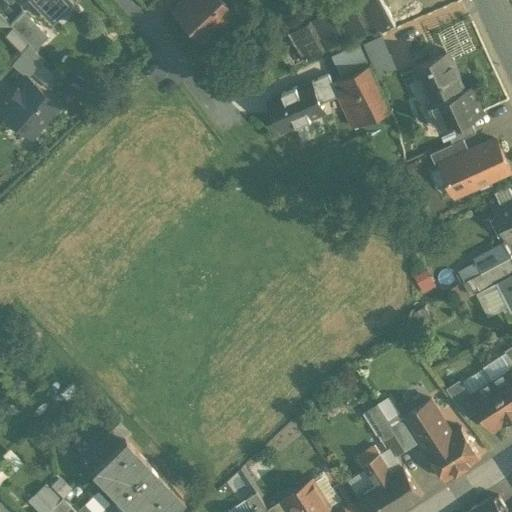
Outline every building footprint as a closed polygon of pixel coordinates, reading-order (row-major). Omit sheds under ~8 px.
[(221,0),(184,0),(173,10),(201,39),(231,10),(221,0)] [(382,0),(335,0),(337,4),(278,37),(294,65),(352,33),(393,20),(382,0)] [(48,35),(23,9),(9,23),(34,49),(48,35)] [(467,16),(445,24),(455,53),(478,45),(467,16)] [(384,72),(399,64),(383,31),(368,39),(384,72)] [(449,51),(418,64),(419,68),(413,70),(418,80),(423,78),(446,128),(470,117),(483,112),(472,87),(466,90),(458,73),(461,72),(455,58),(452,59),(449,51)] [(369,64),(334,81),(354,126),(390,110),(369,64)] [(329,73),(311,81),(320,103),(339,95),(329,73)] [(57,102),(26,76),(17,87),(15,86),(6,97),(8,98),(2,105),(2,111),(30,134),(57,102)] [(282,93),(269,99),(282,129),(295,123),(296,125),(311,118),(311,116),(324,111),(320,103),(311,81),(297,87),(296,85),(282,91),(282,93)] [(470,117),(446,128),(452,142),(476,131),(470,117)] [(507,172),(492,141),(439,166),(453,197),(507,172)] [(511,199),(494,208),(510,242),(511,241),(511,199)] [(504,241),(473,258),(481,272),(511,255),(504,241)] [(511,256),(511,255),(481,272),(489,286),(496,281),(511,272),(511,256)] [(511,272),(496,281),(511,311),(511,310),(511,272)] [(511,360),(511,359),(506,351),(484,365),(492,378),(511,409),(511,360)] [(460,378),(447,386),(454,396),(466,388),(460,378)] [(511,420),(511,409),(492,378),(469,393),(479,408),(493,430),(506,422),(511,421),(511,420)] [(469,393),(466,388),(454,396),(468,415),(479,408),(469,393)] [(454,429),(432,397),(407,414),(428,446),(426,448),(446,478),(481,455),(461,424),(454,429)] [(420,438),(403,413),(389,422),(405,447),(420,438)] [(389,422),(376,430),(393,455),(405,447),(389,422)] [(166,511),(183,496),(124,436),(91,468),(92,469),(96,465),(106,476),(102,480),(116,495),(121,491),(134,504),(129,508),(132,511),(166,511)] [(373,442),(357,452),(373,477),(375,480),(390,470),(373,442)] [(390,470),(375,480),(373,477),(356,488),(371,511),(393,511),(422,494),(402,463),(390,470)] [(332,508),(313,477),(286,494),(286,496),(297,511),(349,511),(343,501),(332,508)] [(100,487),(80,503),(87,511),(116,511),(119,510),(100,487)] [(270,511),(268,507),(257,490),(247,497),(255,510),(256,509),(257,511),(270,511)] [(502,511),(503,511),(508,508),(499,494),(493,498),(492,495),(466,511),(502,511)] [(77,511),(62,496),(46,511),(77,511)] [(297,511),(286,496),(268,507),(270,511),(297,511)]
